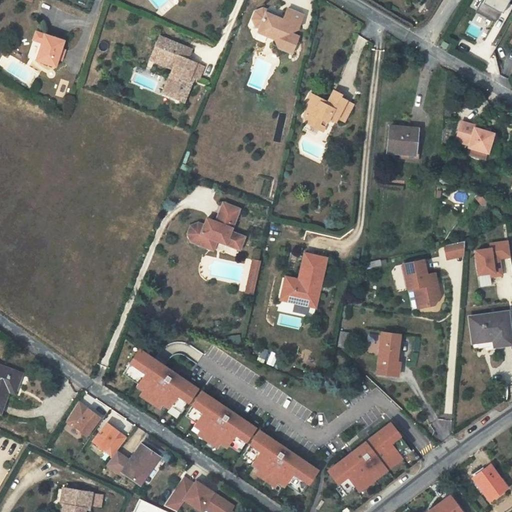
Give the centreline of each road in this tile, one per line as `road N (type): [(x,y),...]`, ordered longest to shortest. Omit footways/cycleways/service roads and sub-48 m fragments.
road 1 (residential): [(278,511),(0,322)]
road 2 (residential): [(377,511),(511,417)]
